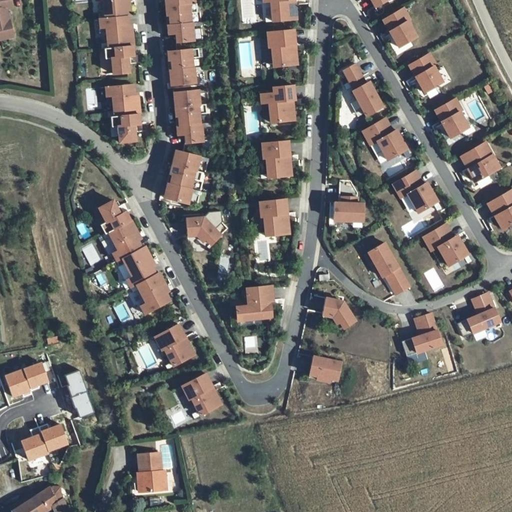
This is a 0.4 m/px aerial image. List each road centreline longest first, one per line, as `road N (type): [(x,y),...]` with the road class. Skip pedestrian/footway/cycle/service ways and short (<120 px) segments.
road 1 (residential): [(310,246),(283,374),(269,391),(248,392),(138,184)]
road 2 (residential): [(340,0),(499,271)]
road 3 (residential): [(325,0),(310,246)]
road 4 (residential): [(310,246),(379,303),(410,309),(482,285),(499,271)]
road 5 (residential): [(148,0),(161,132),(157,157),(138,184)]
road 6 (residential): [(138,184),(70,123),(0,105)]
